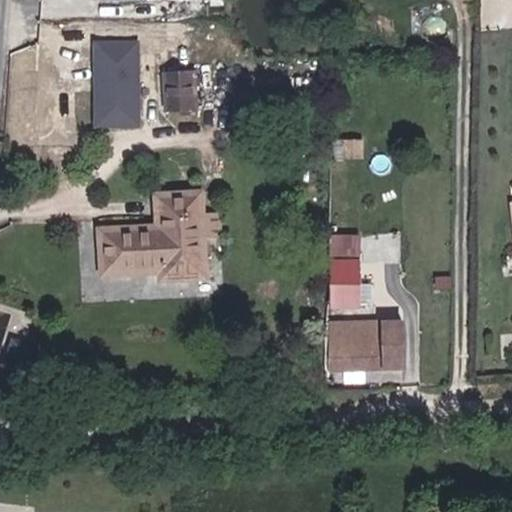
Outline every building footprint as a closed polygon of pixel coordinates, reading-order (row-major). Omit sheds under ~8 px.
[(511,0),(499,0),(498,19),(511,19),(511,0)] [(138,126),(137,43),(96,44),(96,126),(138,126)] [(196,75),(196,71),(163,73),(165,111),(198,109),(198,107),(196,75)] [(211,106),(210,74),(196,75),(198,107),(211,106)] [(205,276),(203,236),(201,216),(200,194),(157,196),(159,227),(101,231),(103,274),(161,271),(162,278),(205,276)] [(219,235),(218,215),(201,216),(203,236),(219,235)] [(358,265),(359,250),(332,250),(332,264),(358,265)] [(358,304),(358,265),(332,264),(332,304),(358,304)] [(401,368),(401,324),(331,325),(331,368),(401,368)] [(20,355),(24,344),(12,340),(9,351),(20,355)]
